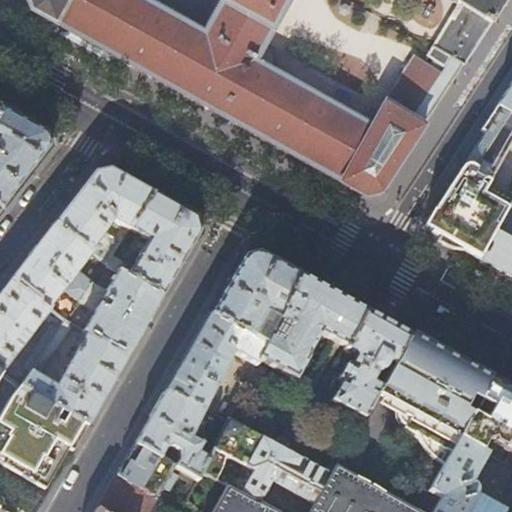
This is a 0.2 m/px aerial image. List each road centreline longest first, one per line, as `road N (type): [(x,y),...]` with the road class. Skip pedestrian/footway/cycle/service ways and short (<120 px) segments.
road 1 (secondary): [(378,260),(111,108)]
road 2 (residential): [(511,51),(378,260)]
road 3 (residential): [(111,108),(0,254)]
road 4 (secondary): [(511,332),(378,260)]
road 5 (secondary): [(111,108),(0,44)]
